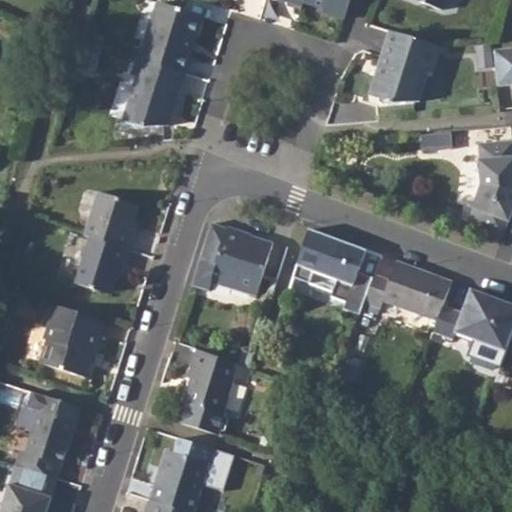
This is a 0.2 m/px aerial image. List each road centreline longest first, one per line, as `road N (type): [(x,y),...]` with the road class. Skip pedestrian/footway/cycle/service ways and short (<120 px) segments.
road 1 (residential): [(97,511),(197,213),(212,191),(237,186),(281,202)]
road 2 (residential): [(281,202),(511,284)]
road 3 (residential): [(281,202),(358,0)]
